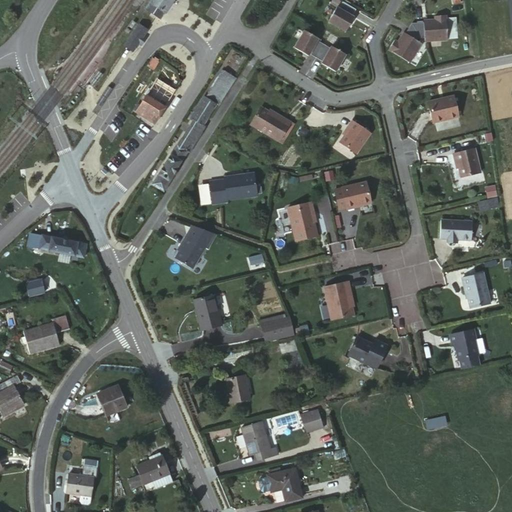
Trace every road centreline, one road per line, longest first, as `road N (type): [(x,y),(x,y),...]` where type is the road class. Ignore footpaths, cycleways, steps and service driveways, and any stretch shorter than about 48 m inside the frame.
road 1 (residential): [(257,52),(129,255),(113,267)]
road 2 (residential): [(41,511),(47,421),(72,377),(138,327)]
road 3 (tertiary): [(138,327),(215,511)]
road 4 (residential): [(384,88),(420,231),(411,256),(391,260)]
road 5 (unclassified): [(122,186),(199,78),(220,29)]
road 6 (tertiary): [(27,43),(72,181)]
road 7 (residential): [(257,52),(330,98),(384,88)]
road 8 (residential): [(511,60),(384,88)]
